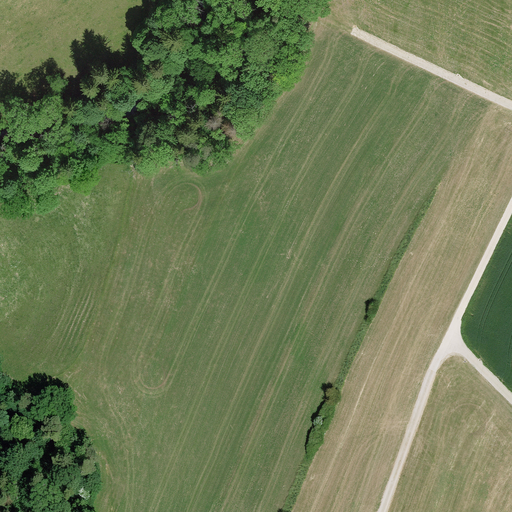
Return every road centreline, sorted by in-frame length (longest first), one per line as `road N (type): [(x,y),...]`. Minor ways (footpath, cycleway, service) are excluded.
road 1 (track): [(511,398),(449,336),(511,203)]
road 2 (track): [(449,336),(382,511)]
road 3 (track): [(511,105),(354,31)]
